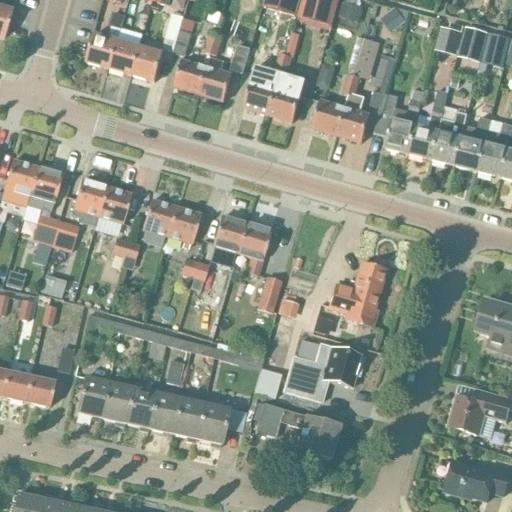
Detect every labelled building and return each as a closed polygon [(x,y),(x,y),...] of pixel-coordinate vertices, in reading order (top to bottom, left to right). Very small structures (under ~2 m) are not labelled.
[(266,0),(264,10),(295,18),(299,0),(266,0)] [(301,0),(297,19),(298,20),(331,28),(332,28),(339,0),(301,0)] [(364,11),(359,10),(362,2),(356,0),(347,0),(346,6),(342,5),(337,19),(359,26),(364,11)] [(0,10),(0,40),(3,41),(11,13),(0,10)] [(183,19),(173,16),(163,51),(174,54),(179,33),(183,19)] [(441,29),(435,53),(456,58),(463,29),(450,26),(449,31),(441,29)] [(108,41),(94,37),(86,65),(109,71),(116,44),(117,44),(120,32),(112,29),(108,41)] [(465,29),(457,60),(480,66),(488,35),(465,29)] [(179,33),(174,54),(174,56),(185,59),(192,37),(179,33)] [(210,36),(207,45),(221,49),(223,40),(210,36)] [(482,64),(503,70),(510,41),(489,36),(482,64)] [(355,98),(361,80),(369,83),(379,47),(364,43),(354,79),(349,98),(344,112),(337,138),(362,145),(369,119),(360,116),(365,101),(355,98)] [(116,44),(109,71),(132,78),(139,51),(117,44),(116,44)] [(218,59),(221,49),(207,45),(204,55),(218,59)] [(250,52),(238,48),(230,73),(243,77),(250,52)] [(139,51),(132,78),(155,84),(162,57),(139,51)] [(249,91),(243,110),(268,118),(276,91),(280,78),(280,77),(286,59),(279,57),(274,75),(255,70),(251,84),(249,91)] [(388,76),(393,62),(381,58),(376,72),(388,76)] [(276,91),(268,118),(293,125),(299,106),(301,99),(305,84),(286,79),(292,61),(286,59),(280,77),(280,78),(276,91)] [(209,61),(206,70),(199,97),(224,105),(232,78),(221,75),(224,65),(209,61)] [(182,63),(180,70),(174,90),(199,97),(206,70),(182,63)] [(322,66),(316,89),(329,92),(334,74),(342,76),(343,72),(322,66)] [(348,77),(342,96),(349,98),(354,79),(348,77)] [(384,96),(377,94),(373,93),(369,108),(380,110),(384,96)] [(398,100),(384,96),(380,110),(373,136),(388,140),(385,151),(408,157),(415,129),(420,106),(423,95),(414,93),(408,115),(395,111),(398,100)] [(408,157),(431,163),(444,110),(448,95),(444,94),(442,103),(438,102),(435,103),(428,133),(415,129),(408,157)] [(320,104),(317,111),(312,131),(337,138),(344,112),(320,104)] [(431,163),(454,168),(464,128),(467,118),(457,115),(458,113),(444,110),(431,163)] [(454,168),(477,174),(488,133),(491,123),(480,121),(477,131),(464,128),(454,168)] [(500,180),(510,139),(511,131),(511,128),(504,126),(501,136),(488,133),(477,174),(500,180)] [(511,139),(510,139),(500,180),(511,183),(511,139)] [(9,204),(25,209),(37,170),(12,163),(0,202),(1,202),(0,205),(0,231),(2,225),(6,226),(9,215),(6,214),(9,204)] [(37,170),(25,209),(40,213),(41,211),(51,214),(62,178),(37,170)] [(73,212),(71,218),(80,221),(79,225),(94,230),(98,219),(106,191),(81,183),(75,202),(73,212)] [(131,198),(106,191),(98,219),(122,227),(131,198)] [(150,203),(144,223),(142,232),(167,239),(175,211),(150,203)] [(200,218),(175,211),(167,239),(191,247),(200,218)] [(51,250),(58,224),(39,218),(31,244),(51,250)] [(220,220),(215,239),(212,249),(237,256),(245,227),(220,220)] [(58,224),(51,250),(70,255),(78,230),(58,224)] [(270,235),(245,227),(237,256),(250,260),(246,276),(257,279),(270,235)] [(116,242),(111,262),(119,265),(120,260),(123,261),(127,245),(116,242)] [(138,248),(127,245),(123,261),(134,264),(138,248)] [(36,253),(32,264),(36,266),(44,268),(47,260),(47,257),(36,253)] [(181,278),(192,281),(197,265),(185,262),(181,278)] [(197,265),(192,281),(203,284),(208,268),(197,265)] [(340,291),(334,312),(348,316),(346,323),(361,327),(372,330),(377,313),(373,312),(384,272),(361,266),(354,295),(340,291)] [(9,273),(5,288),(21,292),(26,278),(9,273)] [(254,319),(269,323),(280,286),(265,281),(254,319)] [(0,317),(4,318),(8,300),(0,297),(0,317)] [(281,302),(277,316),(294,322),(298,307),(281,302)] [(511,309),(484,302),(475,335),(491,339),(488,351),(511,357),(511,309)] [(21,303),(19,310),(17,321),(28,323),(32,305),(21,303)] [(41,326),(51,329),(55,310),(45,308),(41,326)] [(184,312),(179,327),(191,331),(196,316),(184,312)] [(97,320),(94,330),(112,334),(115,325),(97,320)] [(145,333),(127,328),(124,338),(143,342),(145,333)] [(169,339),(150,334),(147,344),(166,349),(169,339)] [(190,355),(192,346),(174,341),(171,350),(190,355)] [(214,361),(216,352),(197,347),(195,356),(214,361)] [(293,362),(284,396),(321,407),(326,392),(324,391),(326,385),(351,392),(360,360),(320,349),(315,368),(293,362)] [(221,353),(218,362),(236,367),(239,358),(221,353)] [(165,385),(178,388),(183,366),(170,364),(165,385)] [(282,378),(260,372),(253,396),(274,402),(282,378)] [(6,375),(1,400),(25,405),(30,380),(6,375)] [(30,380),(25,405),(49,410),(54,386),(30,380)] [(76,416),(100,422),(108,386),(84,380),(76,416)] [(124,427),(132,391),(108,386),(100,422),(124,427)] [(124,427),(148,432),(156,396),(132,391),(124,427)] [(511,404),(511,401),(498,398),(478,392),(475,404),(457,399),(448,429),(478,438),(484,419),(506,425),(511,404)] [(172,437),(180,401),(156,396),(148,432),(172,437)] [(196,443),(204,406),(180,401),(172,437),(196,443)] [(220,448),(225,428),(228,412),(204,406),(196,443),(220,448)] [(340,428),(321,423),(263,407),(255,435),(274,440),(278,425),(302,431),(295,453),(312,458),(311,460),(315,461),(316,459),(330,463),(340,428)] [(469,440),(467,446),(476,449),(478,442),(469,440)] [(511,474),(491,468),(489,476),(452,465),(444,494),(462,500),(463,498),(487,504),(489,495),(503,499),(511,474)] [(38,511),(41,502),(16,497),(12,511),(38,511)] [(41,502),(38,511),(63,511),(65,507),(41,502)]
